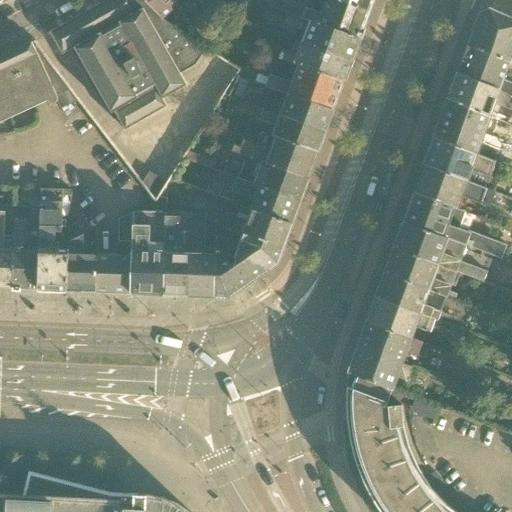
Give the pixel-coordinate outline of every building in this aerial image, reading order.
[(108,0),(96,7),(50,33),(51,34),(63,55),(74,48),(111,114),(114,112),(124,131),(167,107),(163,99),(186,86),(180,74),(195,65),(207,48),(162,19),(143,0),(108,0)] [(143,0),(162,19),(172,10),(169,7),(175,0),(143,0)] [(280,11),(287,13),(288,13),(359,39),(369,11),(338,0),(326,0),(321,14),(307,9),(309,3),(301,0),(284,0),(280,9),(280,11)] [(338,0),(369,11),(372,0),(338,0)] [(511,63),(511,61),(511,20),(490,10),(480,14),(469,45),(511,63)] [(351,60),(359,39),(288,13),(287,13),(283,25),(299,32),(303,30),(304,27),(309,29),(304,43),(351,60)] [(0,115),(46,94),(49,101),(50,102),(52,103),(54,104),(55,103),(57,102),(58,101),(58,99),(58,97),(33,43),(0,57),(0,115)] [(280,59),(299,66),(300,65),(343,81),(351,60),(304,43),(299,56),(284,51),(280,59)] [(511,61),(511,63),(469,45),(459,74),(511,95),(511,61)] [(214,54),(207,71),(230,82),(238,65),(214,54)] [(289,95),(332,111),(343,81),(300,65),(299,66),(293,83),(270,75),(269,77),(262,74),(260,75),(242,68),(239,76),(289,95)] [(511,95),(459,74),(449,99),(490,115),(494,104),(511,110),(511,95)] [(332,111),(289,95),(285,105),(253,93),(248,105),(255,107),(255,106),(325,132),(332,111)] [(480,143),(490,115),(449,99),(435,138),(476,154),(480,143)] [(277,126),(273,136),(318,152),(325,132),(255,106),(255,107),(251,117),(277,126)] [(318,152),(273,136),(264,132),(260,135),(258,141),(259,145),(245,140),(242,149),(235,146),(233,152),(236,153),(236,152),(308,178),(318,152)] [(495,162),(476,154),(435,138),(425,166),(485,189),(495,162)] [(245,161),(239,178),(300,201),(308,178),(236,152),(236,153),(234,157),(245,161)] [(485,189),(425,166),(415,193),(463,211),(468,198),(489,207),(495,193),(485,189)] [(222,172),(219,171),(213,169),(209,178),(221,183),(222,182),(234,186),(233,190),(255,198),(252,209),(292,223),(300,201),(239,178),(223,172),(222,172)] [(67,289),(68,250),(55,250),(55,232),(61,232),(63,190),(41,189),(40,220),(38,288),(67,289)] [(466,213),(463,211),(415,193),(404,222),(467,246),(469,246),(483,251),(501,258),(506,246),(470,232),(475,216),(466,213)] [(15,238),(15,237),(0,236),(0,231),(4,232),(5,207),(3,207),(3,197),(0,196),(0,286),(13,287),(15,238)] [(252,209),(252,210),(242,206),(238,216),(216,208),(216,222),(244,233),(283,247),(292,223),(252,209)] [(30,209),(21,208),(16,208),(15,237),(15,238),(13,287),(38,288),(40,220),(29,220),(30,209)] [(163,294),(166,217),(166,213),(134,212),(133,242),(131,292),(163,294)] [(214,296),(216,254),(204,253),(206,214),(191,213),(190,238),(189,295),(214,296)] [(189,295),(190,238),(179,237),(180,217),(166,217),(163,294),(189,295)] [(461,262),(467,246),(404,222),(395,248),(457,272),(484,281),(488,271),(461,262)] [(277,263),(283,247),(244,233),(240,244),(236,243),(236,242),(216,235),(216,250),(271,268),(277,263)] [(95,291),(96,255),(84,255),(84,235),(70,242),(68,250),(67,289),(95,291)] [(131,292),(133,242),(127,242),(127,256),(96,255),(95,291),(131,292)] [(450,292),(457,272),(395,248),(386,273),(447,297),(447,296),(454,299),(456,294),(450,292)] [(271,268),(216,250),(216,254),(214,296),(228,297),(271,268)] [(438,321),(447,297),(386,273),(377,298),(436,320),(438,321)] [(431,333),(436,320),(377,298),(368,323),(423,344),(423,342),(411,337),(415,327),(431,333)] [(418,357),(423,344),(368,323),(359,348),(413,368),(413,367),(401,363),(405,352),(418,357)] [(408,381),(413,368),(359,348),(349,374),(351,374),(392,390),(396,377),(408,381)] [(351,374),(349,374),(349,373),(347,385),(347,397),(347,409),(347,421),(349,421),(350,432),(352,444),(355,456),(358,467),(363,478),(368,490),(374,501),(381,511),(456,511),(448,506),(432,489),(419,469),(409,447),(404,425),(402,405),(388,406),(386,406),(392,390),(351,374)] [(411,411),(433,420),(437,410),(414,402),(411,411)] [(440,412),(437,421),(452,426),(455,417),(440,412)] [(149,495),(123,494),(111,493),(29,472),(23,496),(0,494),(0,511),(189,511),(180,505),(177,503),(165,498),(162,497),(149,495)]
